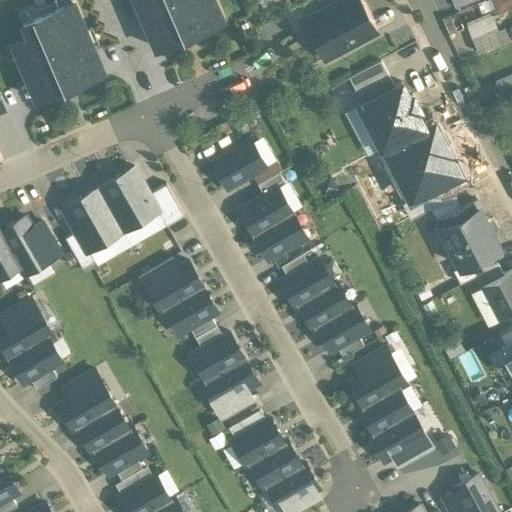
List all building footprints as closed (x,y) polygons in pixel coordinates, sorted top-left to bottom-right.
[(73,0),(69,0),(21,21),(27,35),(11,42),(35,99),(61,88),(60,84),(75,77),(77,81),(103,70),(90,39),(86,41),(82,31),(86,29),(73,0)] [(52,0),(35,8),(33,4),(17,11),(21,21),(69,0),(52,0)] [(134,0),(155,48),(166,43),(181,36),(179,32),(195,26),(196,30),(223,18),(214,0),(134,0)] [(376,30),(360,0),(336,0),(302,18),(323,58),(334,52),(335,52),(376,30)] [(497,32),(475,41),(480,53),(502,44),(497,32)] [(380,62),(348,79),(362,105),(394,88),(380,62)] [(511,76),(495,83),(501,97),(511,92),(511,76)] [(362,105),(358,107),(381,151),(424,128),(416,113),(419,111),(412,97),(408,99),(401,84),(394,88),(362,105)] [(424,128),(381,151),(409,202),(409,203),(434,190),(462,175),(434,122),(424,128)] [(250,139),(212,161),(226,187),(265,165),(250,139)] [(97,187),(122,229),(157,209),(158,208),(149,192),(133,166),(97,187)] [(278,172),(257,184),(263,194),(277,186),(280,184),(284,182),(278,172)] [(335,191),(328,178),(318,184),(324,196),(335,191)] [(183,214),(168,187),(165,183),(149,192),(158,208),(157,209),(165,224),(183,214)] [(263,194),(238,208),(253,233),(268,225),(280,217),(291,211),(277,186),(263,194)] [(97,187),(61,207),(75,230),(86,250),(88,249),(111,235),(122,229),(97,187)] [(429,211),(441,204),(434,190),(409,203),(409,202),(401,205),(410,221),(429,211)] [(429,211),(436,224),(461,211),(454,198),(441,204),(429,211)] [(478,259),(499,248),(476,203),(461,211),(436,224),(459,269),(478,259)] [(291,211),(280,217),(268,225),(253,233),(267,258),(306,236),(291,211)] [(31,227),(25,215),(0,229),(0,230),(20,265),(19,265),(23,273),(49,258),(31,227)] [(60,252),(41,221),(31,227),(49,258),(55,254),(60,252)] [(0,275),(19,265),(20,265),(0,230),(0,229),(0,228),(0,275)] [(75,230),(64,236),(82,266),(94,259),(88,249),(86,250),(75,230)] [(301,253),(280,265),(286,275),(307,263),(301,253)] [(170,256),(139,274),(145,284),(176,266),(170,256)] [(286,275),(279,279),(294,305),(298,303),(297,302),(332,282),(331,281),(317,257),(307,263),(286,275)] [(484,272),(478,259),(459,269),(453,272),(460,285),(476,276),(484,272)] [(176,266),(145,284),(160,310),(164,308),(164,307),(202,285),(187,260),(176,266)] [(484,272),(476,276),(482,287),(503,276),(498,265),(484,272)] [(511,313),(511,271),(503,276),(482,287),(500,320),(511,313)] [(332,282),(297,302),(298,303),(312,327),(315,325),(315,324),(335,313),(349,304),(349,303),(335,279),(331,281),(332,282)] [(202,285),(164,307),(164,308),(178,332),(189,326),(209,314),(216,310),(202,285)] [(30,296),(0,313),(0,315),(0,316),(5,324),(36,306),(30,296)] [(349,304),(335,313),(315,324),(315,325),(329,349),(336,345),(357,333),(367,328),(352,302),(349,303),(349,304)] [(5,324),(0,327),(0,342),(8,356),(46,334),(47,335),(51,332),(36,306),(5,324)] [(209,314),(189,326),(194,336),(215,324),(209,314)] [(215,324),(194,336),(200,347),(221,335),(215,324)] [(511,327),(498,335),(504,345),(511,340),(511,327)] [(200,347),(190,353),(204,377),(205,378),(243,356),(228,331),(221,335),(200,347)] [(357,333),(336,345),(342,355),(363,343),(357,333)] [(46,334),(8,356),(22,381),(29,377),(50,365),(56,361),(60,359),(47,335),(46,334)] [(511,340),(504,345),(501,347),(511,367),(511,340)] [(384,345),(353,363),(359,374),(390,356),(384,345)] [(243,356),(205,378),(204,377),(200,379),(215,405),(246,387),(257,381),(243,356)] [(359,374),(348,380),(362,404),(362,405),(397,385),(398,386),(405,382),(390,356),(359,374)] [(50,365),(29,377),(35,387),(56,375),(50,365)] [(94,368),(62,386),(68,396),(100,378),(94,368)] [(68,396),(57,402),(72,428),(76,426),(76,425),(114,403),(100,378),(68,396)] [(397,385),(362,405),(362,404),(358,406),(372,431),(373,431),(411,409),(398,386),(397,385)] [(246,387),(215,405),(221,416),(226,413),(252,398),(246,387)] [(114,403),(76,425),(76,426),(90,450),(94,448),(93,447),(128,427),(114,403)] [(259,408),(228,426),(233,436),(265,418),(259,408)] [(411,409),(373,431),(372,431),(368,433),(383,459),(392,454),(395,452),(425,435),(411,409)] [(233,436),(230,438),(245,464),(248,462),(248,461),(283,441),(282,440),(268,416),(265,418),(233,436)] [(128,427),(93,447),(94,448),(108,472),(115,468),(136,456),(146,450),(131,425),(128,427)] [(425,435),(395,452),(392,454),(398,464),(431,445),(425,435)] [(286,438),(282,440),(283,441),(248,461),(248,462),(262,486),(266,484),(265,483),(300,463),(300,462),(286,438)] [(136,456),(115,468),(121,479),(142,467),(136,456)] [(300,463),(265,483),(266,484),(280,508),(283,506),(314,488),(318,486),(303,460),(300,462),(300,463)] [(0,499),(9,494),(10,494),(17,490),(2,464),(0,464),(0,499)] [(121,479),(114,483),(120,493),(151,475),(146,465),(121,479)] [(120,493),(117,495),(126,511),(145,511),(169,498),(169,497),(155,473),(151,475),(120,493)] [(477,473),(451,487),(453,490),(464,511),(496,511),(498,511),(477,473)] [(314,488),(283,506),(286,511),(297,511),(320,499),(314,488)] [(464,511),(453,490),(442,496),(450,511),(464,511)] [(9,494),(0,499),(0,511),(16,504),(10,494),(9,494)] [(169,498),(145,511),(183,511),(173,495),(169,497),(169,498)] [(50,511),(44,502),(26,511),(50,511)]
